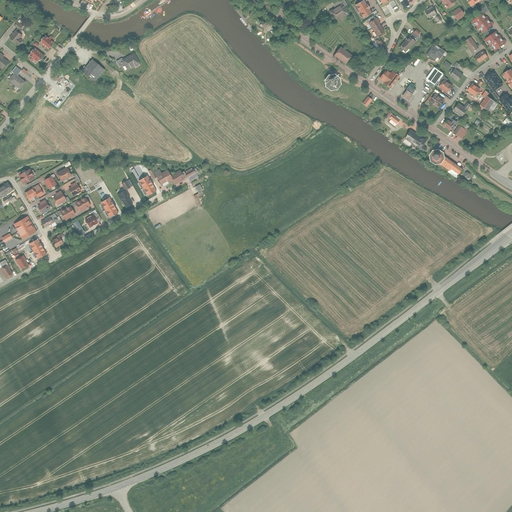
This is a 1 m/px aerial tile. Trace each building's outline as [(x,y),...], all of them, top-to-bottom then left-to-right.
[(345,12),(341,5),(343,4),(341,0),(334,0),(336,4),(325,10),(331,20),(345,12)] [(368,11),(361,0),(356,0),(352,3),(360,16),(368,11)] [(421,10),(424,17),(432,12),(429,6),(421,10)] [(447,11),(452,19),(460,14),(455,6),(447,11)] [(480,14),(478,12),(476,14),(467,20),(468,22),(470,21),(472,25),(473,27),(474,26),(477,30),(487,24),(483,18),(482,18),(480,14)] [(381,31),(373,16),(365,20),(373,36),(381,31)] [(20,24),(14,20),(11,25),(17,29),(20,24)] [(511,25),(503,31),(509,38),(511,35),(511,25)] [(13,28),(5,37),(14,44),(21,35),(13,28)] [(495,36),(491,31),(481,38),(480,38),(481,40),(482,39),(485,43),(485,44),(486,45),(487,44),(490,48),(500,42),(496,36),(495,36)] [(406,35),(396,44),(401,51),(411,41),(406,35)] [(473,47),(466,36),(460,40),(468,51),(473,47)] [(34,45),(39,50),(47,41),(41,37),(34,45)] [(376,37),(371,40),(375,46),(380,43),(376,37)] [(28,56),(26,58),(28,60),(30,57),(33,59),(39,52),(31,45),(24,52),(28,56)] [(436,47),(434,49),(428,45),(422,53),(430,59),(433,56),(435,58),(441,50),(436,47)] [(348,55),(337,47),(330,55),(341,64),(348,55)] [(482,56),(479,50),(470,56),(474,61),(482,56)] [(136,63),(130,51),(117,57),(124,69),(136,63)] [(101,69),(88,58),(84,63),(77,70),(90,81),(101,69)] [(447,63),(441,59),(438,62),(444,67),(447,63)] [(394,69),(397,72),(403,65),(400,63),(394,69)] [(17,69),(11,65),(8,70),(13,74),(17,69)] [(438,72),(430,66),(422,78),(429,83),(438,72)] [(459,74),(450,68),(445,75),(454,81),(459,74)] [(511,76),(506,68),(498,73),(508,86),(511,83),(511,76)] [(378,80),(386,86),(395,75),(388,69),(386,71),(383,69),(376,77),(379,79),(378,80)] [(9,71),(3,79),(16,89),(22,81),(9,71)] [(481,76),(486,83),(493,78),(489,71),(481,76)] [(331,85),(333,81),(332,77),(329,75),(325,76),(323,79),(324,83),(327,85),(331,85)] [(448,84),(440,78),(434,86),(442,92),(448,84)] [(486,83),(490,89),(498,84),(493,78),(486,83)] [(476,88),(468,82),(463,89),(471,95),(476,88)] [(409,93),(411,89),(407,86),(405,85),(402,89),(409,93)] [(398,96),(404,100),(409,93),(402,89),(398,96)] [(430,92),(425,100),(435,106),(440,98),(430,92)] [(368,98),(364,95),(359,101),(363,104),(368,98)] [(483,109),(490,100),(482,95),(481,97),(476,103),(483,109)] [(511,107),(511,103),(507,96),(504,98),(498,102),(506,112),(511,107)] [(461,101),(459,105),(453,101),(449,109),(458,115),(463,107),(465,104),(461,101)] [(396,118),(388,113),(386,117),(393,122),(396,118)] [(506,126),(510,122),(503,116),(499,120),(506,126)] [(449,122),(442,117),(438,124),(445,129),(449,122)] [(454,123),(448,131),(457,138),(463,129),(454,123)] [(413,134),(406,129),(401,136),(407,141),(413,134)] [(409,141),(416,147),(422,139),(414,133),(409,141)] [(432,160),(435,159),(437,156),(437,152),(435,151),(433,150),(429,151),(427,154),(428,158),(432,160)] [(437,152),(437,156),(435,159),(432,160),(437,164),(437,163),(445,169),(444,171),(452,177),(458,167),(452,163),(437,152)] [(63,165),(53,171),(58,180),(69,174),(63,165)] [(167,176),(164,169),(158,172),(156,167),(151,170),(149,166),(145,168),(149,177),(153,175),(157,183),(160,181),(161,183),(168,179),(167,176)] [(190,166),(181,171),(186,180),(195,175),(190,166)] [(26,167),(13,173),(18,182),(31,176),(26,167)] [(166,173),(171,183),(181,178),(176,168),(166,173)] [(48,174),(40,178),(44,187),(53,183),(48,174)] [(126,186),(123,178),(118,181),(122,188),(126,186)] [(4,180),(0,182),(0,194),(9,189),(4,180)] [(134,186),(138,195),(152,189),(148,180),(134,186)] [(67,184),(68,186),(65,188),(69,194),(78,190),(74,183),(73,183),(72,181),(67,184)] [(40,192),(39,190),(35,182),(20,190),(24,198),(31,194),(32,196),(40,192)] [(122,188),(113,193),(116,200),(118,199),(122,206),(128,203),(124,196),(126,195),(122,188)] [(51,193),(52,195),(49,196),(53,203),(62,198),(58,192),(57,192),(56,190),(51,193)] [(81,195),(72,201),(77,210),(87,204),(81,195)] [(94,196),(89,199),(93,207),(98,204),(94,196)] [(35,202),(36,204),(33,205),(37,212),(46,208),(42,201),(41,201),(40,199),(35,202)] [(105,203),(99,206),(105,216),(111,212),(105,203)] [(66,204),(56,210),(61,219),(71,213),(66,204)] [(89,213),(80,217),(85,226),(93,222),(89,213)] [(46,214),(36,220),(40,226),(50,221),(46,214)] [(27,222),(26,220),(21,223),(19,220),(13,224),(16,229),(27,222)] [(30,225),(27,222),(16,229),(19,234),(26,231),(24,228),(30,225)] [(63,229),(47,238),(52,247),(68,239),(63,229)] [(40,243),(38,239),(34,242),(35,244),(32,245),(32,243),(26,246),(28,250),(40,243)] [(38,251),(43,248),(40,243),(28,250),(31,254),(35,252),(35,250),(37,249),(38,251)] [(24,263),(18,254),(11,258),(16,267),(24,263)]
